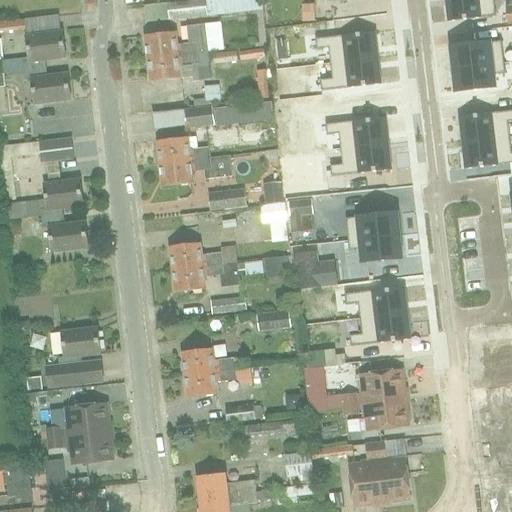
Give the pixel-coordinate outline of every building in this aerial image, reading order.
[(260,0),(200,0),(168,4),(170,21),(208,16),(224,14),(248,11),(250,25),(264,23),(260,0)] [(501,0),(453,0),(456,22),(504,16),(503,15),(501,0)] [(315,4),(303,4),(303,21),(316,21),(315,4)] [(23,19),(23,30),(59,28),(58,17),(23,19)] [(271,62),(291,61),(289,18),(269,19),(271,62)] [(188,28),(190,45),(178,46),(177,34),(146,37),(149,60),(209,53),(209,50),(222,49),(219,25),(188,28)] [(484,30),(485,42),(505,41),(504,29),(484,30)] [(26,71),(43,69),(42,62),(67,59),(64,31),(27,36),(30,62),(24,62),(26,71)] [(329,38),(316,40),(317,49),(330,48),(333,64),(379,58),(376,33),(329,37),(329,38)] [(6,39),(6,56),(24,56),(25,39),(6,39)] [(490,44),(451,48),(454,70),(505,65),(504,56),(491,57),(490,44)] [(240,51),(241,62),(266,58),(265,48),(240,51)] [(214,65),(238,62),(236,52),(212,55),(214,65)] [(151,82),(182,79),(181,66),(193,65),(194,82),(212,80),(209,53),(149,60),(151,82)] [(333,80),(321,81),(322,90),(334,89),(334,90),(382,85),(379,58),(333,64),(333,80)] [(505,65),(454,70),(456,92),(495,88),(494,74),(506,73),(505,65)] [(43,69),(26,71),(27,80),(32,79),(35,105),(72,101),(69,74),(44,77),(43,69)] [(257,74),(260,93),(271,92),(269,73),(257,74)] [(228,98),(221,99),(219,86),(204,87),(206,106),(228,104),(228,98)] [(213,109),(213,112),(188,115),(190,128),(216,125),(217,129),(231,127),(228,107),(213,109)] [(511,111),(459,118),(462,144),(510,138),(508,123),(511,122),(511,111)] [(283,152),(298,151),(294,117),(280,118),(283,152)] [(339,124),(327,125),(328,135),(340,133),(342,150),(389,145),(386,118),(339,123),(339,124)] [(42,138),(62,132),(58,120),(39,126),(42,138)] [(510,138),(462,144),(465,170),(511,164),(511,153),(511,154),(510,138)] [(210,159),(209,149),(191,151),(189,139),(159,142),(161,165),(210,159)] [(42,145),(5,146),(6,199),(17,198),(16,157),(42,156),(42,145)] [(343,165),(331,167),(332,176),(344,175),(344,176),(392,171),(389,145),(342,150),(343,165)] [(44,150),(45,163),(77,160),(76,148),(44,150)] [(210,159),(161,165),(164,188),(195,185),(193,172),(212,170),(212,174),(228,173),(227,158),(210,159)] [(20,222),(43,219),(43,220),(60,218),(60,210),(84,207),(81,180),(44,184),(46,202),(15,205),(17,221),(13,222),(12,212),(5,213),(6,223),(8,223),(8,224),(20,222)] [(283,204),(281,184),(263,186),(265,206),(283,204)] [(496,184),(465,185),(467,237),(498,236),(496,184)] [(211,212),(247,207),(245,190),(209,194),(211,212)] [(292,234),(302,233),(300,216),(313,215),(314,215),(312,200),(289,202),(290,218),(292,234)] [(283,204),(265,206),(260,207),(263,225),(287,222),(285,204),(283,204)] [(359,231),(346,232),(347,243),(399,236),(397,214),(358,218),(359,231)] [(60,218),(43,220),(44,228),(49,228),(53,254),(89,249),(86,222),(61,225),(60,218)] [(399,236),(347,243),(348,251),(361,250),(362,263),(401,260),(399,236)] [(174,271),(225,265),(223,255),(203,257),(202,244),(171,248),(174,271)] [(226,260),(239,258),(237,244),(224,246),(226,260)] [(300,291),(312,290),(322,288),(318,263),(317,253),(294,256),(298,291),(300,291)] [(479,315),(510,309),(501,256),(470,261),(479,315)] [(267,260),(246,261),(246,274),(267,273),(267,260)] [(225,265),(174,271),(176,294),(207,290),(206,278),(226,275),(225,265)] [(358,294),(346,295),(347,304),(359,303),(361,320),(408,313),(406,288),(358,293),(358,294)] [(213,315),(239,312),(247,311),(245,300),(238,301),(238,298),(211,301),(213,315)] [(363,335),(350,336),(351,345),(364,344),(364,345),(411,340),(408,313),(361,320),(363,335)] [(261,330),(292,328),(291,314),(260,316),(261,330)] [(65,359),(60,360),(61,368),(47,370),(50,389),(85,384),(83,365),(78,366),(77,359),(102,356),(99,328),(62,333),(65,359)] [(511,337),(487,340),(490,366),(511,363),(511,337)] [(243,359),(236,360),(216,362),(214,350),(184,353),(186,376),(244,369),(243,359)] [(309,370),(338,366),(337,357),(336,351),(307,355),(309,370)] [(511,363),(490,366),(493,392),(511,390),(511,363)] [(244,369),(186,376),(189,399),(220,396),(218,383),(239,381),(240,386),(252,384),(250,368),(244,369)] [(329,412),(328,398),(326,369),(307,371),(311,414),(329,412)] [(401,371),(362,376),(364,389),(360,389),(362,404),(404,399),(401,371)] [(342,396),(344,416),(358,415),(356,395),(342,396)] [(408,427),(404,399),(362,404),(364,420),(368,419),(369,432),(408,427)] [(254,404),(235,410),(238,421),(257,416),(254,404)] [(47,430),(46,430),(47,440),(62,439),(67,438),(109,433),(108,423),(106,405),(64,410),(66,428),(53,429),(47,430)] [(511,415),(496,417),(499,441),(511,439),(511,415)] [(295,420),(295,421),(287,422),(247,426),(249,438),(295,431),(296,436),(304,435),(303,429),(306,428),(304,418),(295,420)] [(109,433),(67,438),(69,453),(72,453),(74,465),(113,461),(109,433)] [(47,440),(29,443),(30,454),(49,452),(49,450),(63,448),(62,439),(47,440)] [(511,439),(499,441),(502,464),(511,463),(511,439)] [(375,444),(382,502),(410,499),(405,460),(393,462),(392,458),(386,458),(384,443),(375,444)] [(382,502),(375,444),(366,445),(368,461),(362,461),(362,465),(349,466),(354,505),(382,502)] [(353,456),(352,447),(351,446),(316,451),(316,452),(317,459),(318,459),(319,460),(353,456)] [(307,473),(306,452),(286,453),(287,474),(307,473)] [(28,463),(5,466),(8,497),(9,511),(32,511),(33,511),(24,511),(20,476),(30,475),(28,463)] [(201,499),(257,493),(256,482),(228,485),(227,474),(198,477),(201,499)] [(314,499),(313,485),(279,487),(279,500),(314,499)] [(55,510),(73,508),(71,488),(53,491),(55,510)] [(261,492),(257,493),(201,499),(202,511),(231,511),(231,506),(249,504),(259,503),(258,501),(277,499),(276,490),(261,492)] [(0,511),(9,511),(8,497),(0,497),(0,511)]
